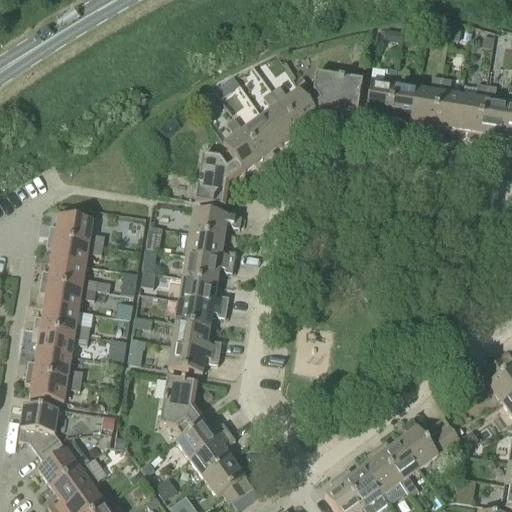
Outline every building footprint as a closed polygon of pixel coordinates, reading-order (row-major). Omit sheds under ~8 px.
[(416,48),(419,33),(406,30),(403,46),(416,48)] [(461,33),(451,32),(449,44),(459,46),(461,33)] [(384,35),(383,44),(400,47),(402,37),(384,35)] [(484,41),(483,51),(491,52),(492,43),(484,41)] [(388,130),(397,75),(387,74),(385,88),(371,86),(366,120),(378,122),(377,129),(388,130)] [(406,77),(397,75),(388,130),(399,132),(400,125),(411,127),(417,93),(404,91),(406,77)] [(313,93),(304,100),(303,101),(318,122),(334,110),(358,114),(362,84),(316,77),(313,93)] [(300,80),(295,86),(300,91),(305,86),(300,80)] [(417,93),(411,127),(423,129),(422,136),(433,138),(442,83),(432,81),(430,95),(417,93)] [(442,83),(433,138),(444,139),(445,132),(457,134),(462,100),(449,98),(451,84),(442,83)] [(224,87),(214,94),(220,103),(230,96),(224,87)] [(462,100),(457,134),(468,136),(467,143),(478,145),(487,90),(477,88),(477,92),(465,90),(463,100),(462,100)] [(279,90),(271,96),(304,141),(313,134),(309,129),(318,122),(303,101),(304,100),(299,93),(287,102),(279,90)] [(496,91),(487,90),(478,145),(489,147),(490,139),(502,141),(507,107),(506,107),(494,105),(496,91)] [(272,113),(261,121),(281,149),(291,142),(295,148),(304,141),(271,96),(263,102),(272,113)] [(511,97),(508,97),(506,107),(507,107),(502,141),(511,142),(511,149),(511,150),(511,97)] [(261,121),(242,134),(267,168),(276,161),(272,155),(281,149),(261,121)] [(267,168),(234,123),(226,128),(235,140),(223,148),(228,155),(229,154),(244,175),(254,168),(258,174),(267,168)] [(229,154),(228,155),(219,161),(202,159),(195,206),(224,210),(228,187),(244,175),(229,154)] [(193,214),(190,237),(224,243),(226,227),(230,228),(233,232),(239,233),(241,222),(193,214)] [(48,241),(103,250),(105,240),(91,238),(93,224),(59,219),(57,231),(50,230),(48,241)] [(190,237),(186,260),(234,267),(236,257),(229,256),(225,259),(221,258),(224,243),(190,237)] [(103,250),(48,241),(46,252),(53,253),(52,265),(86,270),(88,257),(102,259),(103,250)] [(186,260),(182,282),(217,288),(219,272),(223,273),(226,277),(232,278),(234,267),(186,260)] [(43,275),(41,286),(96,295),(108,297),(110,287),(84,283),(86,270),(52,265),(50,276),(43,275)] [(143,276),(141,290),(153,292),(155,278),(143,276)] [(182,282),(179,305),(227,312),(228,302),(222,301),(218,304),(214,303),(217,288),(182,282)] [(96,295),(41,286),(39,297),(46,298),(44,310),(78,315),(81,302),(94,304),(96,295)] [(179,305),(175,327),(209,333),(212,317),(216,318),(219,322),(225,323),(227,312),(179,305)] [(117,307),(115,322),(130,324),(132,309),(117,307)] [(35,321),(34,331),(89,340),(90,331),(76,328),(78,315),(44,310),(43,322),(35,321)] [(136,321),(134,331),(151,334),(153,324),(136,321)] [(175,327),(172,350),(220,358),(221,347),(215,346),(211,349),(207,348),(209,333),(175,327)] [(89,340),(34,331),(32,342),(39,344),(37,355),(71,360),(73,348),(87,350),(89,340)] [(111,344),(109,352),(125,354),(126,347),(111,344)] [(220,358),(172,350),(168,373),(202,379),(205,363),(209,363),(211,367),(218,368),(220,358)] [(140,356),(128,354),(126,370),(138,372),(140,356)] [(28,366),(27,377),(81,385),(83,376),(69,374),(71,360),(37,355),(35,367),(28,366)] [(501,407),(511,399),(511,363),(508,357),(486,373),(494,384),(488,388),(501,407)] [(81,385),(27,377),(25,388),(32,389),(30,401),(64,406),(66,393),(80,395),(81,385)] [(184,442),(205,426),(193,410),(196,387),(167,382),(159,429),(176,431),(183,441),(184,442)] [(511,399),(501,407),(511,421),(511,399)] [(38,459),(59,443),(55,438),(59,414),(25,409),(19,446),(30,448),(38,459)] [(102,420),(101,432),(113,433),(114,422),(102,420)] [(433,430),(449,452),(459,444),(444,422),(433,430)] [(449,452),(433,430),(423,438),(414,425),(404,432),(408,438),(398,446),(418,474),(449,452)] [(184,442),(183,441),(176,446),(190,465),(229,436),(223,428),(218,432),(217,436),(214,439),(205,426),(184,442)] [(236,445),(229,436),(190,465),(204,483),(231,463),(222,450),(225,448),(230,449),(236,445)] [(465,440),(471,449),(478,444),(472,436),(465,440)] [(80,472),(59,443),(38,459),(45,468),(38,473),(52,493),(80,472)] [(117,443),(116,451),(125,453),(127,445),(117,443)] [(385,446),(376,453),(400,487),(406,497),(408,499),(416,492),(408,481),(418,474),(398,446),(389,452),(385,446)] [(388,510),(406,497),(400,487),(376,453),(367,459),(371,465),(362,472),(382,500),(381,500),(387,508),(388,510)] [(253,493),(231,463),(204,483),(217,502),(224,498),(231,508),(253,493)] [(53,507),(47,510),(48,511),(63,511),(93,491),(99,486),(86,468),(80,472),(52,493),(61,505),(58,507),(53,507)] [(149,468),(140,474),(146,481),(154,475),(149,468)] [(362,511),(381,511),(387,508),(381,500),(382,500),(362,472),(352,479),(348,473),(346,474),(339,479),(362,511)] [(137,476),(129,482),(133,488),(142,482),(137,476)] [(362,511),(339,479),(330,486),(334,492),(324,499),(333,511),(362,511)] [(166,485),(153,494),(162,507),(175,497),(166,485)] [(102,511),(106,509),(93,491),(63,511),(102,511)] [(511,511),(511,491),(505,491),(501,511),(511,511)] [(194,511),(185,499),(169,511),(194,511)] [(156,502),(146,509),(147,511),(153,511),(159,508),(156,502)]
